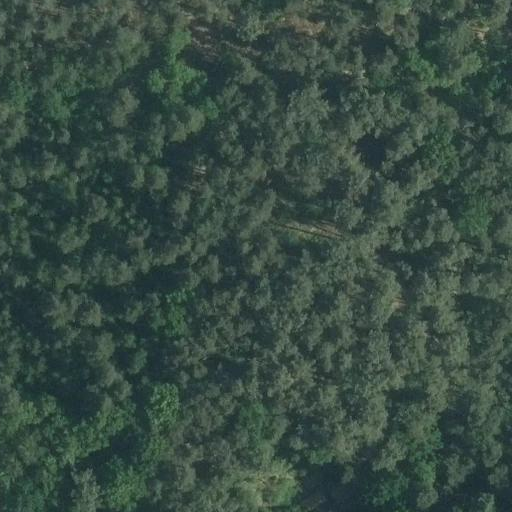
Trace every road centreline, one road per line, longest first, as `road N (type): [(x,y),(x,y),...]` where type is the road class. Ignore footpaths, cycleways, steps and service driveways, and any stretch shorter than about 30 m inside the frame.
road 1 (track): [(405,511),(451,317),(424,76)]
road 2 (track): [(0,89),(424,76)]
